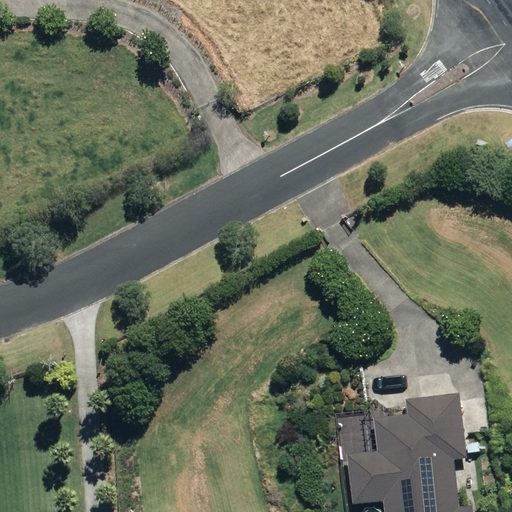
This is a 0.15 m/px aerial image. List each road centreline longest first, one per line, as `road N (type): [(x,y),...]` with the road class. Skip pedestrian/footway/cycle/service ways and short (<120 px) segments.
road 1 (residential): [(357,138),(79,286),(0,311)]
road 2 (residential): [(498,0),(357,138)]
road 3 (residential): [(357,138),(511,81)]
